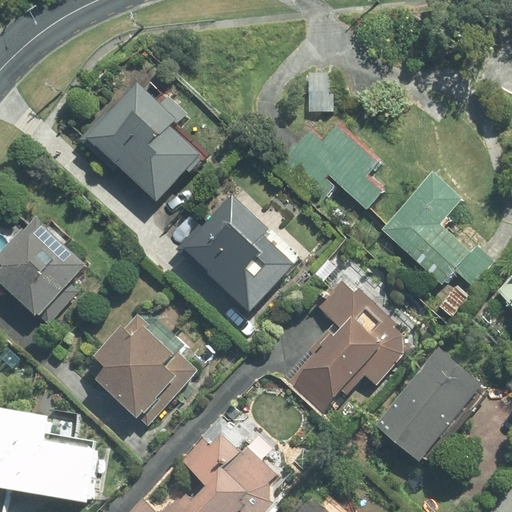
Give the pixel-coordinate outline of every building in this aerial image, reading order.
[(170,101),(149,84),(119,118),(112,112),(87,140),(123,171),(127,166),(172,204),(215,155),(185,128),(196,116),(174,97),(170,101)] [(369,211),(389,192),(376,178),(389,166),(348,125),(330,142),(318,129),(284,162),(323,202),(343,184),(369,211)] [(475,201),(444,171),(389,228),(450,287),(462,274),(476,288),(501,262),(484,246),(477,253),(450,227),(475,201)] [(247,197),(211,234),(195,218),(173,241),(214,282),(220,276),(260,314),(307,267),(277,238),(283,232),(247,197)] [(99,266),(46,216),(35,227),(19,212),(0,232),(16,247),(0,264),(0,271),(50,319),(99,266)] [(411,357),(413,332),(370,289),(365,295),(348,278),(320,306),(344,330),(294,380),(330,416),(371,375),(382,387),(411,357)] [(511,280),(503,291),(511,299),(511,306),(509,310),(511,313),(511,280)] [(154,306),(146,314),(94,368),(150,421),(191,378),(180,367),(198,348),(154,306)] [(439,354),(423,372),(429,376),(386,426),(431,465),(499,387),(453,348),(445,358),(439,354)] [(0,488),(101,504),(110,443),(81,438),(86,411),(20,401),(18,412),(0,408),(0,488)] [(189,463),(194,467),(208,479),(194,495),(180,483),(159,508),(148,498),(136,511),(274,511),(279,506),(276,484),(284,475),(253,448),(249,453),(230,437),(222,447),(211,438),(189,463)] [(341,511),(320,494),(304,511),(341,511)]
